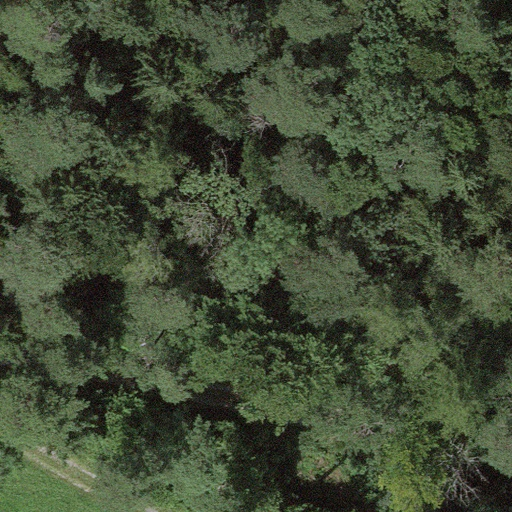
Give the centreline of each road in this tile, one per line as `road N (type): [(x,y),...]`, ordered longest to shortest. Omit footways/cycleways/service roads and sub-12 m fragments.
road 1 (track): [(511,470),(86,377),(0,369)]
road 2 (track): [(0,432),(132,511)]
